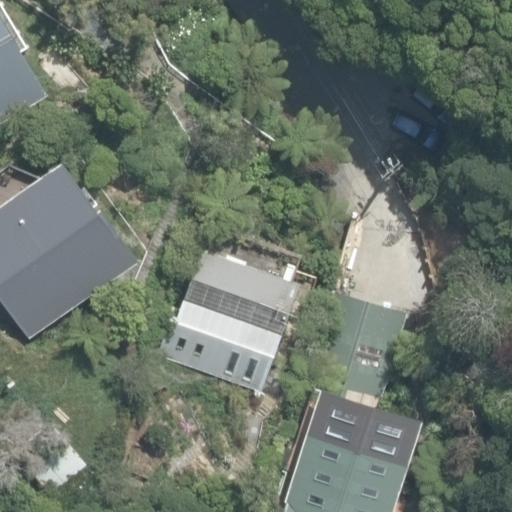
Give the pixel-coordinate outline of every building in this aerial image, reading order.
[(0,117),(46,90),(0,15),(0,117)] [(0,297),(28,336),(139,257),(125,237),(103,206),(97,210),(62,161),(0,205),(0,297)] [(259,389),(298,277),(199,241),(159,354),(259,389)] [(12,451),(51,494),(88,464),(48,419),(12,451)] [(394,511),(420,450),(311,421),(281,511),(394,511)]
